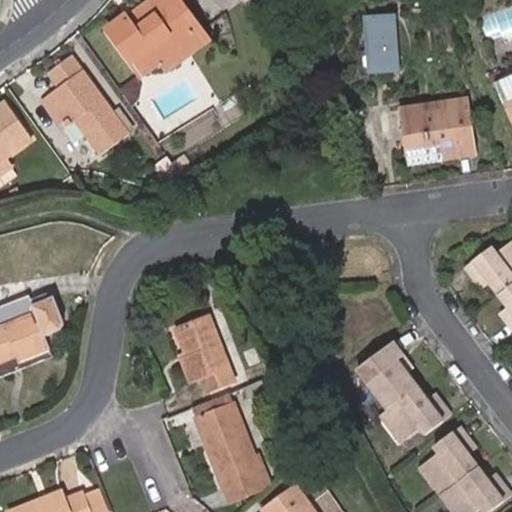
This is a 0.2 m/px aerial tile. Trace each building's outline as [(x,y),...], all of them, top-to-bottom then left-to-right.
[(156,51),(158,54),(194,26),(175,0),(149,0),(130,14),(123,6),(105,19),(137,64),(156,51)] [(175,0),(194,26),(158,54),(163,61),(207,28),(186,0),(130,0),(123,6),(130,14),(149,0),(175,0)] [(358,78),(395,76),(391,17),(354,19),(358,78)] [(84,116),(81,118),(99,143),(128,122),(71,44),(48,61),(60,76),(47,86),(65,111),(63,112),(66,117),(75,110),(78,108),(84,116)] [(511,76),(504,80),(501,74),(492,78),(511,122),(511,76)] [(65,111),(47,86),(40,91),(62,120),(66,117),(63,112),(65,111)] [(35,125),(10,91),(0,98),(0,166),(17,153),(10,144),(35,125)] [(474,149),(467,101),(422,108),(422,105),(402,108),(410,159),(474,149)] [(75,110),(81,118),(84,116),(78,108),(75,110)] [(410,164),(475,154),(474,149),(410,159),(410,164)] [(511,247),(509,244),(496,254),(491,248),(465,267),(475,280),(483,274),(489,282),(498,296),(511,285),(511,247)] [(483,274),(475,280),(481,288),(489,282),(483,274)] [(511,285),(498,296),(509,309),(511,312),(511,319),(507,323),(511,329),(511,285)] [(0,326),(34,313),(32,306),(54,297),(52,292),(31,300),(30,297),(0,308),(0,326)] [(0,378),(53,358),(45,337),(61,331),(63,328),(64,326),(64,323),(54,297),(32,306),(34,313),(0,326),(0,378)] [(501,315),(507,323),(511,319),(511,312),(509,309),(501,315)] [(235,382),(209,318),(176,331),(186,356),(187,359),(182,361),(190,381),(202,377),(207,392),(235,382)] [(389,411),(418,388),(407,374),(398,362),(404,357),(394,344),(359,371),(389,411)] [(407,374),(413,369),(404,357),(398,362),(407,374)] [(293,391),(281,373),(273,377),(286,396),(293,391)] [(248,397),(272,387),(269,378),(245,387),(248,397)] [(408,440),(422,429),(427,436),(452,416),(443,404),(434,409),(428,401),(418,388),(389,411),(387,412),(408,440)] [(254,455),(230,393),(192,407),(222,489),(224,488),(256,476),(249,457),(254,455)] [(434,409),(443,404),(437,396),(428,401),(434,409)] [(402,445),(408,440),(387,412),(381,417),(402,445)] [(435,446),(440,452),(426,462),(447,491),(479,468),(469,454),(463,446),(471,441),(461,427),(435,446)] [(477,449),(471,441),(463,446),(469,454),(477,449)] [(264,472),(256,454),(254,455),(249,457),(256,476),(264,472)] [(447,491),(426,462),(420,467),(440,495),(447,491)] [(461,511),(477,511),(481,509),(482,511),(490,511),(511,497),(502,484),(494,489),(488,481),(479,468),(447,491),(461,511)] [(229,501),(261,490),(256,476),(224,488),(229,501)] [(494,489),(502,484),(496,476),(488,481),(494,489)] [(315,511),(295,484),(261,510),(262,511),(315,511)] [(452,511),(461,511),(447,491),(440,495),(452,511)] [(89,511),(84,497),(82,493),(66,500),(63,492),(11,511),(89,511)] [(105,511),(98,492),(84,497),(89,511),(105,511)]
